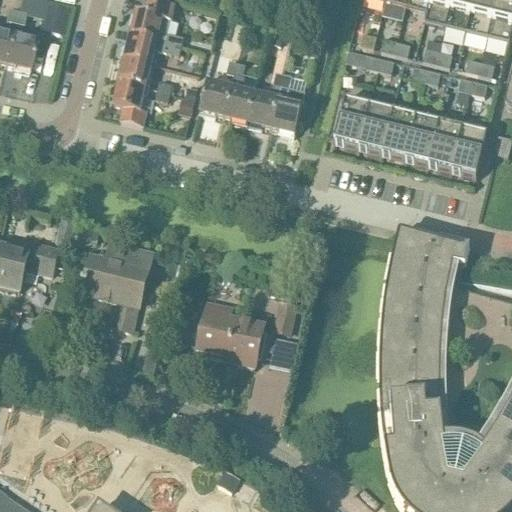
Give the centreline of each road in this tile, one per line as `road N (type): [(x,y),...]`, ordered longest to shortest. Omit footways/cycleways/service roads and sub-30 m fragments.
road 1 (residential): [(464,233),(57,136)]
road 2 (residential): [(294,466),(132,396),(0,363)]
road 3 (residential): [(57,136),(91,0)]
